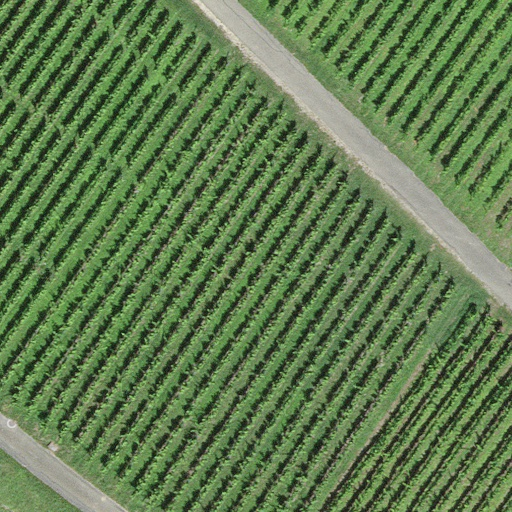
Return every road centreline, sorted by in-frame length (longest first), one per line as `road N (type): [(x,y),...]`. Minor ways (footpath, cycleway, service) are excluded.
road 1 (track): [(201,0),(511,292)]
road 2 (residential): [(101,511),(0,432)]
